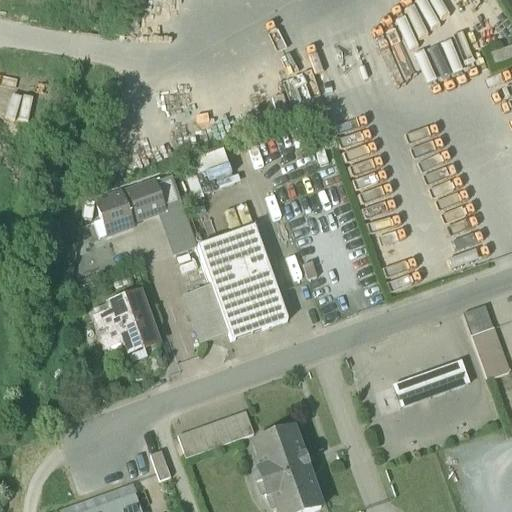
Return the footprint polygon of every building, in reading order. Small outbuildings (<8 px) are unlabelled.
[(511,48),(490,57),(494,68),(511,61),(511,48)] [(171,180),(121,197),(132,226),(181,208),(171,180)] [(121,197),(95,207),(101,223),(93,226),(99,242),(107,239),(133,230),(132,226),(121,197)] [(286,325),(253,231),(196,251),(227,338),(230,345),(286,325)] [(210,289),(182,299),(199,348),(227,338),(210,289)] [(139,297),(109,308),(112,316),(94,323),(104,350),(122,344),(125,352),(139,347),(140,351),(156,346),(150,330),(147,331),(141,315),(145,314),(139,297)] [(484,310),(462,318),(470,340),(492,332),(484,310)] [(460,365),(392,390),(400,412),(468,388),(460,365)] [(245,415),(177,439),(185,462),(253,437),(245,415)] [(292,432),(252,446),(262,472),(256,474),(266,500),(271,498),(275,511),(316,511),(320,511),(306,471),(307,470),(303,457),(301,458),(292,432)] [(160,454),(149,458),(159,485),(170,481),(160,454)] [(139,511),(134,498),(95,511),(139,511)]
